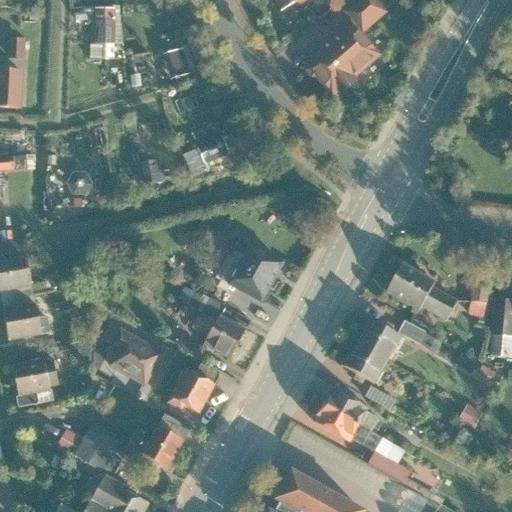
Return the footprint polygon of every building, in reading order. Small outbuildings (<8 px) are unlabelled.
[(297,1),(296,0),(269,0),(277,13),(297,1)] [(369,0),(357,0),(342,13),(360,33),(382,14),(369,0)] [(115,7),(94,7),(94,43),(115,43),(115,7)] [(375,57),(347,24),(301,63),(329,96),(332,94),(335,97),(353,81),(351,78),(375,57)] [(6,58),(24,58),(25,38),(7,38),(6,58)] [(163,53),(170,77),(194,71),(187,46),(163,53)] [(0,70),(0,82),(1,83),(0,92),(0,107),(22,109),(26,73),(2,70),(2,71),(0,70)] [(225,133),(181,148),(189,171),(233,156),(225,133)] [(0,169),(27,168),(26,155),(0,155),(0,169)] [(133,161),(134,184),(165,183),(164,160),(133,161)] [(254,242),(227,288),(263,309),(290,263),(254,242)] [(0,286),(31,281),(34,299),(39,297),(64,293),(61,275),(36,279),(32,256),(0,261),(0,286)] [(382,295),(416,315),(419,309),(444,323),(455,303),(430,289),(432,286),(399,267),(382,295)] [(39,297),(34,299),(36,308),(4,314),(9,342),(46,335),(39,297)] [(251,332),(205,306),(194,325),(212,335),(204,348),(233,364),(251,332)] [(170,350),(124,320),(108,346),(121,354),(113,367),(147,388),(170,350)] [(436,350),(441,338),(402,322),(397,334),(436,350)] [(368,324),(355,347),(385,363),(398,340),(368,324)] [(343,370),(373,386),(385,363),(355,347),(343,370)] [(58,358),(12,364),(19,410),(42,406),(40,393),(63,390),(58,358)] [(221,383),(188,365),(169,401),(202,419),(221,383)] [(331,391),(321,408),(367,435),(377,421),(364,414),(366,411),(331,391)] [(467,405),(458,421),(473,428),(481,412),(467,405)] [(359,449),(367,435),(321,408),(310,426),(345,447),(347,444),(359,449)] [(123,445),(94,426),(85,439),(69,428),(56,448),(111,483),(124,465),(114,458),(123,445)] [(146,448),(133,440),(123,458),(147,471),(151,464),(171,474),(187,444),(157,427),(146,448)] [(276,511),(365,511),(367,508),(298,471),(295,476),(276,511)] [(98,504),(112,511),(137,511),(144,502),(111,483),(98,504)]
